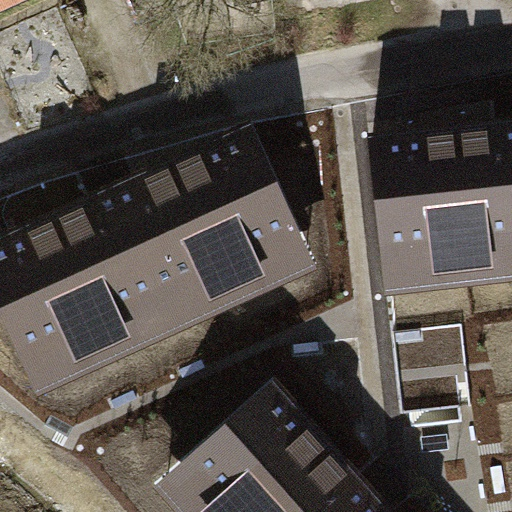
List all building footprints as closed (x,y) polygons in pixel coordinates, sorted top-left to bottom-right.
[(0,0),(0,30),(66,2),(65,0),(0,0)] [(229,0),(232,12),(300,0),(229,0)] [(511,136),(377,152),(392,284),(511,270),(511,136)] [(309,260),(253,138),(0,252),(0,300),(38,383),(309,260)] [(381,511),(274,395),(173,487),(196,511),(381,511)]
